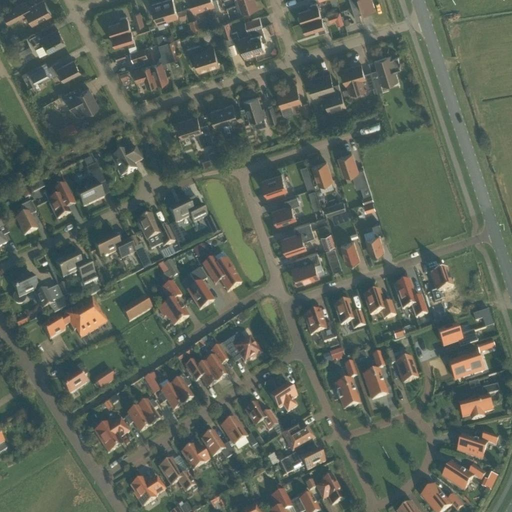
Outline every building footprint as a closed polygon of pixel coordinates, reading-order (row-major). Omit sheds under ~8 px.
[(172,0),(168,0),(162,2),(168,20),(178,17),(172,0)] [(204,9),(201,0),(189,0),(193,12),(204,9)] [(216,0),(214,0),(213,1),(212,0),(201,0),(204,9),(208,7),(209,13),(220,9),(216,0)] [(234,0),(238,11),(242,10),(242,13),(257,8),(254,0),(234,0)] [(43,1),(29,8),(25,1),(2,13),(7,23),(26,14),(31,24),(50,15),(43,1)] [(375,9),(372,1),(352,7),(356,22),(361,20),(359,14),(375,9)] [(168,20),(162,2),(152,5),(157,23),(168,20)] [(302,23),(321,17),(318,7),(317,3),(310,5),(311,9),(299,13),(302,23)] [(187,18),(185,10),(178,12),(180,20),(187,18)] [(145,25),(141,12),(132,14),(136,28),(145,25)] [(340,12),(328,15),(330,21),(336,20),(337,25),(344,23),(340,12)] [(121,22),(108,26),(112,36),(131,30),(128,20),(127,16),(120,18),(121,22)] [(221,24),(218,16),(208,20),(210,27),(221,24)] [(265,51),(262,42),(267,40),(259,17),(246,21),(250,36),(249,36),(255,54),(265,51)] [(325,28),(321,17),(302,23),(305,34),(318,30),(319,34),(326,32),(325,28)] [(197,19),(189,21),(192,32),(200,30),(197,19)] [(236,31),(232,33),(229,23),(221,25),(221,26),(223,30),(227,45),(235,42),(237,50),(242,49),(244,57),(255,54),(249,36),(239,39),(237,35),(236,31)] [(137,29),(138,34),(150,30),(149,25),(137,29)] [(47,52),(64,43),(58,30),(43,38),(40,32),(29,38),(34,49),(43,45),(47,52)] [(131,30),(112,36),(115,47),(128,43),(129,47),(136,45),(134,41),(135,41),(131,30)] [(197,32),(191,34),(193,41),(200,39),(198,34),(197,32)] [(203,32),(198,34),(200,39),(201,45),(202,46),(206,44),(203,32)] [(13,33),(9,39),(15,43),(19,37),(13,33)] [(156,44),(165,41),(162,34),(153,37),(156,44)] [(14,45),(20,56),(32,50),(26,39),(14,45)] [(174,40),(166,42),(159,44),(164,61),(167,60),(167,62),(179,58),(174,40)] [(136,45),(129,47),(131,53),(137,51),(136,45)] [(201,45),(187,49),(192,64),(196,63),(199,72),(209,68),(203,50),(202,46),(201,45)] [(214,47),(203,50),(209,68),(219,65),(214,47)] [(131,53),(130,53),(135,67),(145,63),(143,58),(148,57),(144,48),(137,51),(131,53)] [(371,72),(375,87),(377,93),(383,91),(381,85),(382,85),(398,80),(395,70),(401,69),(400,65),(401,65),(400,62),(398,57),(391,59),(390,55),(375,60),(378,70),(371,72)] [(59,61),(48,67),(51,74),(53,77),(59,73),(63,81),(80,72),(74,61),(73,60),(62,66),(59,61)] [(152,65),(158,84),(168,81),(164,69),(168,68),(166,61),(162,62),(152,65)] [(375,87),(371,72),(364,74),(361,64),(342,71),(346,84),(348,84),(349,88),(342,90),(344,96),(368,88),(368,89),(375,87)] [(158,84),(152,65),(142,68),(133,71),(137,82),(145,79),(147,88),(158,84)] [(44,69),(27,77),(32,87),(36,85),(35,83),(48,76),(48,75),(44,69)] [(129,78),(127,71),(119,74),(121,80),(122,80),(129,78)] [(338,83),(333,85),(330,74),(309,81),(313,96),(332,91),(332,93),(324,95),(329,112),(345,107),(338,83)] [(293,111),(291,105),(301,102),(296,85),(287,88),(287,89),(277,92),(282,108),(281,108),(283,114),(286,116),(292,114),(293,111)] [(71,110),(80,105),(85,114),(98,107),(88,89),(81,93),(78,88),(66,94),(66,95),(69,100),(66,101),(71,110)] [(66,95),(60,98),(63,103),(66,101),(69,100),(66,95)] [(258,97),(244,101),(250,121),(251,120),(254,129),(266,125),(260,105),(258,97)] [(306,118),(312,116),(308,103),(302,105),(306,118)] [(230,124),(243,120),(240,110),(235,112),(233,105),(211,112),(216,127),(230,123),(230,124)] [(274,105),(266,108),(279,121),(274,105)] [(213,143),(212,138),(207,124),(200,126),(197,117),(178,123),(182,138),(197,133),(201,147),(213,143)] [(67,125),(58,129),(63,139),(71,135),(77,132),(72,122),(67,125)] [(249,123),(245,124),(248,134),(251,142),(257,140),(254,132),(253,131),(252,131),(249,123)] [(134,165),(142,161),(136,149),(127,153),(127,151),(111,159),(117,171),(116,172),(120,179),(133,172),(131,168),(134,167),(134,165)] [(211,159),(203,161),(205,167),(218,163),(215,152),(209,153),(211,159)] [(352,154),(339,158),(345,176),(352,174),(357,189),(361,188),(369,185),(364,170),(358,172),(352,154)] [(93,166),(90,159),(82,162),(86,169),(93,166)] [(326,162),(313,166),(319,185),(332,181),(326,162)] [(104,198),(98,186),(104,184),(96,165),(86,170),(91,180),(77,186),(76,189),(78,193),(77,194),(83,208),(104,198)] [(288,190),(282,174),(263,181),(268,196),(288,190)] [(304,178),(308,189),(314,187),(310,176),(304,178)] [(41,183),(36,185),(39,191),(44,188),(41,183)] [(44,194),(48,202),(48,203),(57,221),(70,214),(67,208),(74,205),(65,186),(55,191),(54,189),(44,194)] [(28,189),(21,192),(25,199),(31,197),(28,189)] [(311,198),(317,196),(315,190),(309,192),(311,198)] [(300,204),(298,196),(285,201),(287,207),(273,211),(277,224),(296,218),(292,206),(300,204)] [(192,211),(202,206),(198,198),(188,203),(192,211)] [(180,204),(169,210),(176,224),(190,217),(193,224),(207,217),(202,206),(192,211),(188,203),(186,199),(180,202),(180,204)] [(343,202),(324,208),(327,216),(346,210),(343,202)] [(373,202),(363,205),(366,213),(376,210),(373,202)] [(30,216),(36,214),(30,203),(21,208),(24,216),(16,220),(24,237),(37,230),(30,216)] [(163,248),(175,243),(168,228),(159,232),(152,216),(137,223),(138,224),(136,225),(140,231),(141,231),(146,242),(147,242),(151,250),(162,245),(163,248)] [(206,221),(213,236),(220,233),(213,217),(206,221)] [(315,237),(310,222),(294,228),(296,235),(282,240),(287,254),(306,248),(303,241),(315,237)] [(383,235),(379,223),(372,226),(376,236),(366,240),(371,257),(384,252),(379,236),(383,235)] [(108,239),(94,246),(101,259),(117,251),(121,260),(135,253),(133,250),(129,240),(119,245),(114,234),(107,237),(108,239)] [(326,249),(335,246),(330,234),(322,237),(326,249)] [(129,240),(133,250),(139,247),(135,238),(129,240)] [(183,239),(177,242),(181,250),(187,247),(183,239)] [(347,265),(360,260),(354,242),(341,246),(347,265)] [(202,245),(193,251),(197,257),(206,251),(204,248),(202,245)] [(133,250),(135,253),(140,263),(147,260),(141,246),(139,247),(133,250)] [(165,260),(174,256),(170,248),(161,253),(165,260)] [(342,269),(335,248),(326,251),(333,272),(342,269)] [(302,266),(292,269),(297,284),(319,276),(319,275),(324,273),(321,263),(317,252),(295,260),(299,259),(302,266)] [(214,259),(203,267),(215,286),(221,282),(228,293),(241,285),(233,272),(234,271),(227,260),(227,261),(223,254),(214,259)] [(78,272),(82,280),(81,280),(84,287),(97,280),(88,262),(81,266),(76,255),(64,260),(63,259),(55,263),(63,279),(78,272)] [(170,262),(164,265),(172,278),(178,274),(170,262)] [(196,286),(188,292),(200,311),(213,302),(202,284),(207,281),(200,270),(190,276),(196,286)] [(446,270),(430,276),(436,293),(431,294),(434,305),(444,301),(442,293),(453,289),(446,270)] [(164,276),(162,277),(166,282),(171,279),(168,274),(164,276)] [(53,303),(46,290),(39,294),(38,291),(30,275),(23,278),(23,280),(12,285),(17,295),(16,295),(16,296),(15,296),(14,297),(14,298),(14,299),(14,300),(14,301),(14,302),(15,302),(15,303),(16,304),(17,304),(18,305),(19,305),(20,305),(21,304),(22,304),(23,303),(24,302),(24,301),(24,300),(24,299),(24,298),(24,297),(33,293),(42,310),(48,307),(53,305),(53,303)] [(409,282),(394,287),(402,311),(411,307),(415,319),(427,315),(421,298),(415,300),(409,282)] [(181,297),(172,283),(162,290),(171,303),(159,310),(164,318),(167,316),(174,327),(188,318),(180,306),(176,300),(181,297)] [(69,295),(64,284),(58,287),(63,298),(69,295)] [(99,292),(97,287),(90,291),(92,295),(99,292)] [(103,292),(105,297),(115,292),(113,287),(103,292)] [(384,306),(379,292),(364,297),(370,316),(381,312),(384,320),(395,316),(391,303),(384,306)] [(53,305),(48,307),(52,315),(59,312),(64,309),(70,306),(65,297),(53,303),(53,305)] [(129,323),(152,309),(145,297),(122,311),(129,323)] [(59,321),(57,319),(42,328),(50,341),(65,332),(63,328),(70,324),(75,332),(76,331),(81,339),(107,324),(92,298),(64,314),(66,317),(59,321)] [(354,316),(349,302),(334,307),(340,326),(351,323),(353,331),(365,327),(360,314),(354,316)] [(325,327),(320,312),(304,317),(311,336),(320,333),(323,344),(336,340),(331,325),(325,327)] [(243,313),(238,317),(242,324),(248,320),(243,313)] [(458,327),(439,333),(443,347),(458,342),(460,349),(478,343),(474,332),(461,337),(458,327)] [(405,337),(402,330),(393,333),(395,340),(405,337)] [(240,334),(222,345),(229,356),(236,352),(244,364),(252,359),(252,360),(262,354),(256,345),(255,345),(250,338),(245,341),(240,334)] [(204,347),(203,344),(201,342),(195,346),(198,350),(204,347)] [(483,344),(477,346),(480,354),(485,352),(483,344)] [(222,345),(219,347),(228,361),(231,358),(229,356),(222,345)] [(195,347),(178,354),(181,359),(197,352),(195,347)] [(213,359),(205,364),(213,376),(217,383),(227,376),(221,366),(226,363),(228,361),(219,347),(209,353),(213,359)] [(331,354),(333,361),(336,360),(341,359),(344,357),(342,350),(331,354)] [(366,359),(364,352),(357,354),(360,361),(366,359)] [(373,357),(377,370),(385,368),(380,354),(373,357)] [(478,354),(449,364),(456,382),(484,372),(478,354)] [(400,363),(399,357),(394,359),(403,385),(418,380),(411,359),(400,363)] [(194,361),(185,367),(192,378),(195,383),(201,380),(207,390),(217,383),(213,376),(205,364),(199,368),(194,361)] [(345,366),(349,380),(356,377),(352,364),(345,366)] [(87,376),(80,366),(67,375),(69,379),(62,384),(69,395),(86,384),(83,378),(87,376)] [(116,380),(109,370),(94,380),(97,384),(98,386),(101,390),(116,380)] [(372,401),(386,396),(378,372),(364,377),(372,401)] [(150,377),(144,380),(154,395),(159,392),(153,381),(150,377)] [(181,380),(171,387),(183,405),(193,399),(187,389),(190,386),(186,379),(182,382),(181,380)] [(344,410),(358,405),(350,382),(336,387),(344,410)] [(480,388),(479,382),(469,385),(471,390),(480,388)] [(287,385),(270,396),(279,410),(283,407),(287,414),(296,408),(292,401),(296,398),(287,385)] [(484,399),(460,405),(463,419),(472,417),(473,421),(484,419),(483,414),(492,412),(488,396),(500,393),(498,386),(482,390),(484,399)] [(171,387),(161,393),(162,395),(158,398),(163,405),(166,402),(173,412),(183,405),(171,387)] [(109,401),(113,406),(118,403),(114,398),(109,401)] [(148,404),(147,402),(137,408),(149,427),(160,421),(153,411),(157,408),(152,401),(148,404)] [(263,415),(257,405),(245,412),(255,427),(262,423),(268,432),(278,426),(268,412),(263,415)] [(137,408),(127,415),(128,417),(124,419),(129,426),(133,424),(139,434),(149,427),(137,408)] [(234,420),(222,428),(231,442),(234,447),(246,438),(234,420)] [(110,427),(96,436),(108,454),(122,445),(119,440),(129,433),(121,421),(111,427),(110,427)] [(281,428),(284,432),(292,428),(289,423),(281,428)] [(302,431),(298,425),(282,434),(292,452),(313,440),(306,428),(302,431)] [(222,448),(213,433),(201,441),(213,458),(221,453),(226,461),(234,455),(230,449),(227,444),(222,448)] [(463,437),(459,452),(482,460),(488,443),(496,446),(498,439),(485,434),(482,443),(463,437)] [(251,436),(246,439),(252,448),(257,445),(251,436)] [(264,445),(260,438),(255,441),(260,448),(264,445)] [(196,451),(193,447),(181,454),(192,471),(200,466),(200,467),(209,461),(201,448),(196,451)] [(304,457),(301,453),(280,464),(286,476),(293,473),(304,467),(307,472),(325,463),(318,450),(304,457)] [(279,463),(273,455),(267,458),(272,467),(279,463)] [(182,477),(172,460),(159,469),(171,487),(178,482),(185,493),(191,489),(193,493),(197,490),(195,487),(195,486),(187,474),(182,477)] [(240,465),(237,464),(234,466),(233,470),(235,472),(238,473),(241,471),(242,468),(240,465)] [(452,465),(444,478),(465,491),(474,477),(481,482),(485,475),(474,468),(468,476),(452,465)] [(495,484),(498,477),(492,474),(488,481),(495,484)] [(143,480),(130,488),(135,494),(134,495),(142,508),(155,499),(154,498),(165,491),(156,478),(146,485),(143,480)] [(336,485),(333,478),(320,484),(321,485),(316,488),(322,502),(328,499),(332,506),(344,500),(340,493),(341,492),(337,485),(336,485)] [(312,481),(306,484),(310,491),(316,489),(312,481)] [(447,503),(434,488),(423,497),(434,511),(444,511),(452,506),(456,511),(458,511),(463,508),(454,497),(447,503)] [(290,504),(283,492),(271,498),(278,510),(273,511),(284,511),(285,511),(292,508),(293,511),(319,511),(311,495),(300,501),(299,499),(290,504)]
